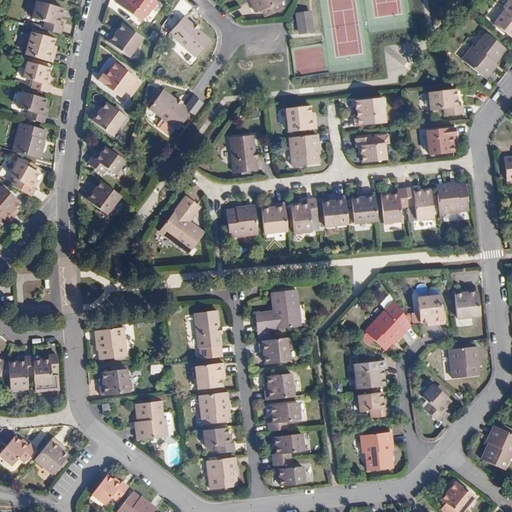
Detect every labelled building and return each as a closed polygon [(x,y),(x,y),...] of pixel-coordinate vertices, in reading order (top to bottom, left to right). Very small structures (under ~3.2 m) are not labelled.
[(61,24),(66,7),(43,0),(39,0),(34,15),(47,19),(45,27),(62,32),(64,25),(61,24)] [(156,0),(116,0),(115,1),(135,16),(138,12),(134,9),(137,5),(147,13),(156,0)] [(251,0),(255,9),(264,5),(267,12),(282,6),(279,0),(251,0)] [(505,7),(494,20),(511,34),(511,0),(508,0),(510,1),(505,7)] [(309,18),(308,7),(294,8),(295,19),(309,18)] [(185,13),(171,29),(196,51),(210,35),(202,28),(197,23),(185,13)] [(205,24),(200,19),(197,23),(202,28),(205,24)] [(130,56),(144,37),(125,22),(118,31),(115,28),(107,38),(130,56)] [(53,47),(56,36),(33,28),(26,51),(54,59),(57,49),(53,47)] [(468,47),(461,56),(485,76),(493,65),(489,62),(493,57),(495,59),(505,46),(486,30),(475,43),(470,49),(468,47)] [(124,86),(134,74),(115,59),(105,72),(102,69),(98,75),(112,86),(117,81),(124,86)] [(45,82),(50,67),(28,60),(23,74),(33,77),(30,85),(47,91),(50,83),(45,82)] [(443,112),(460,111),(460,103),(456,103),(454,86),(428,89),(429,106),(443,105),(443,112)] [(34,110),(39,95),(16,87),(11,102),(21,105),(18,113),(36,118),(38,111),(34,110)] [(177,99),(166,90),(152,108),(163,117),(177,127),(179,129),(192,111),(183,104),(177,99)] [(380,93),(353,96),(355,115),(350,115),(351,122),(369,120),(369,112),(381,111),(380,93)] [(186,100),(180,95),(177,99),(183,104),(186,100)] [(112,131),(127,113),(108,99),(101,107),(98,104),(90,114),(112,131)] [(314,124),(313,114),(309,114),(308,102),(285,105),(287,127),(314,124)] [(170,136),(177,127),(163,117),(156,125),(170,136)] [(38,156),(44,138),(41,137),(44,128),(20,120),(10,148),(38,156)] [(452,124),(434,126),(435,133),(425,134),(427,150),(450,148),(449,132),(453,131),(452,124)] [(250,147),(248,131),(226,133),(229,167),(252,165),(251,155),(250,147)] [(316,149),(315,132),(288,134),(290,162),(315,160),(314,149),(316,149)] [(384,155),(382,142),(379,139),(372,140),(372,133),(353,135),(354,143),(359,142),(360,157),(384,155)] [(123,156),(104,142),(94,155),(91,152),(87,158),(102,169),(106,164),(113,169),(123,156)] [(26,183),(33,170),(14,159),(6,171),(14,176),(10,183),(26,192),(30,186),(26,183)] [(103,208),(118,190),(99,175),(92,183),(89,181),(82,191),(103,208)] [(455,182),(435,184),(437,211),(467,208),(465,182),(455,183),(455,182)] [(8,208),(15,200),(0,185),(0,215),(1,216),(3,219),(11,211),(8,208)] [(395,192),(378,193),(381,220),(398,218),(397,206),(413,204),(414,217),(432,216),(429,188),(412,189),(411,186),(395,188),(395,192)] [(375,218),(372,190),(361,191),(362,195),(351,196),(353,220),(375,218)] [(201,228),(188,217),(184,214),(194,200),(183,192),(157,227),(186,249),(201,228)] [(323,223),(345,221),(343,193),(332,194),(333,198),(321,199),(323,223)] [(316,226),(313,195),(305,196),(305,199),(288,201),(290,229),(316,226)] [(285,227),(282,199),(270,200),(271,204),(259,205),(262,229),(285,227)] [(188,217),(199,204),(194,200),(184,214),(188,217)] [(256,230),(253,202),(233,204),(234,206),(224,207),(227,233),(256,230)] [(481,313),(477,285),(466,287),(467,291),(455,292),(458,316),(481,313)] [(298,322),(295,286),(268,288),(270,305),(271,311),(254,313),(255,326),(298,322)] [(11,290),(0,289),(0,304),(11,305),(11,290)] [(443,320),(440,292),(418,294),(420,318),(430,316),(431,321),(443,320)] [(216,321),(214,305),(193,307),(196,339),(218,337),(217,328),(216,321)] [(271,311),(270,305),(253,307),(254,313),(271,311)] [(391,339),(404,326),(384,308),(364,329),(384,346),(390,338),(391,339)] [(124,349),(121,321),(93,324),(95,343),(96,343),(97,352),(124,349)] [(287,355),(284,333),(256,336),(257,346),(262,346),(264,357),(287,355)] [(479,363),(477,344),(450,347),(452,375),(478,373),(477,363),(479,363)] [(56,367),(54,350),(46,351),(46,354),(31,356),(32,370),(33,380),(49,378),(48,368),(56,367)] [(31,356),(31,352),(22,353),(22,356),(5,358),(6,373),(8,386),(24,384),(23,371),(32,370),(31,356)] [(382,381),(380,365),(385,365),(384,357),(371,359),(371,355),(365,353),(355,355),(355,361),(352,361),(355,385),(382,381)] [(217,380),(217,369),(221,369),(220,357),(193,360),(194,382),(217,380)] [(126,386),(124,364),(101,366),(102,376),(97,377),(98,389),(126,386)] [(292,392),(289,369),(265,372),(266,382),(262,383),(263,395),(292,392)] [(439,407),(450,396),(433,379),(422,391),(429,398),(424,404),(437,416),(443,411),(439,407)] [(223,386),(195,390),(198,419),(224,415),(223,405),(225,405),(223,386)] [(160,407),(159,395),(163,395),(163,389),(147,391),(148,397),(133,398),(135,417),(137,416),(138,420),(132,421),(134,434),(165,431),(164,419),(161,419),(160,407)] [(381,404),(380,389),(357,391),(358,406),(368,405),(369,413),(386,411),(385,403),(381,404)] [(296,415),(295,398),(268,400),(270,418),(265,418),(266,426),(285,424),(284,416),(296,415)] [(169,416),(168,408),(166,407),(160,407),(161,419),(164,419),(167,419),(169,416)] [(511,449),(511,429),(496,421),(490,433),(494,435),(492,440),(490,439),(483,454),(505,464),(511,449)] [(225,439),(224,422),(200,425),(201,441),(212,440),(212,447),(231,446),(230,438),(225,439)] [(385,447),(384,441),(390,441),(389,427),(359,431),(360,442),(362,442),(364,466),(390,463),(388,447),(385,447)] [(298,430),(272,433),(273,450),(270,450),(271,467),(276,466),(277,482),(301,480),(300,464),(290,465),(288,449),(300,447),(298,430)] [(33,445),(27,439),(24,443),(12,433),(0,447),(0,453),(9,462),(16,453),(22,458),(33,445)] [(49,436),(31,458),(49,473),(64,454),(56,447),(59,443),(49,436)] [(168,445),(168,455),(177,455),(177,444),(168,445)] [(233,481),(232,471),(234,471),(232,452),(203,455),(206,484),(233,481)] [(116,497),(127,482),(120,477),(117,481),(104,471),(90,490),(102,499),(108,491),(116,497)] [(461,510),(476,492),(455,475),(448,483),(451,486),(444,495),(448,498),(456,505),(460,508),(461,510)] [(148,511),(155,503),(140,492),(139,493),(131,487),(115,508),(119,511),(148,511)] [(456,505),(448,498),(444,503),(452,510),(456,505)]
